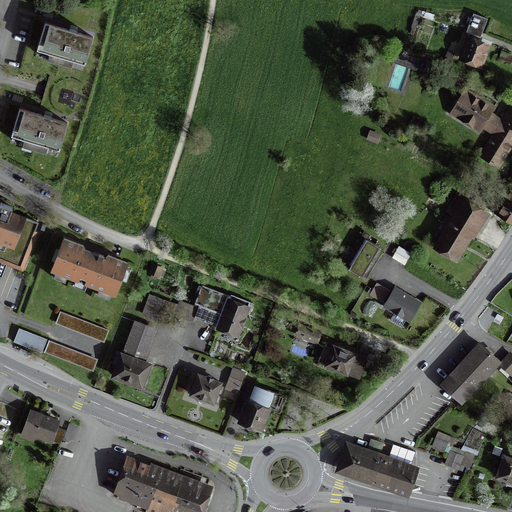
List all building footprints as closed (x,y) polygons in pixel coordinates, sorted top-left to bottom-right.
[(487,46),(478,43),(487,20),(473,14),(466,33),(472,35),(470,40),(461,36),(453,56),(471,62),(470,65),(479,68),(487,46)] [(44,23),(36,51),(48,55),(47,61),(71,69),(73,62),(84,65),(92,38),(76,33),(76,31),(69,29),(69,31),(44,23)] [(397,51),(394,59),(420,67),(422,60),(397,51)] [(511,60),(511,56),(501,52),(498,59),(511,64),(511,60)] [(451,81),(459,87),(463,80),(455,75),(451,81)] [(482,101),(465,91),(451,113),(479,131),(481,127),(494,134),(480,157),(497,167),(511,143),(511,109),(510,109),(502,122),(489,114),(493,108),(488,105),(488,104),(483,101),(482,101)] [(43,116),(19,109),(10,137),(23,140),(21,147),(45,154),(47,148),(58,151),(67,123),(50,118),(51,117),(43,115),(43,116)] [(378,136),(370,133),(368,139),(376,142),(378,136)] [(456,195),(451,204),(459,209),(437,247),(456,258),(483,212),(456,195)] [(511,205),(503,200),(495,212),(511,223),(511,222),(511,205)] [(0,259),(20,268),(38,223),(10,212),(12,208),(0,202),(0,259)] [(114,296),(126,263),(107,256),(102,268),(78,259),(83,246),(64,239),(51,271),(114,296)] [(377,258),(381,251),(378,249),(379,247),(366,240),(348,270),(361,277),(374,256),(377,258)] [(400,262),(404,265),(410,254),(406,252),(400,262)] [(152,265),(149,273),(158,277),(161,268),(152,265)] [(389,291),(376,283),(369,295),(383,303),(389,291)] [(200,286),(194,305),(219,314),(215,327),(236,335),(249,302),(230,295),(229,297),(200,286)] [(419,304),(394,288),(383,306),(409,321),(419,304)] [(149,295),(142,315),(166,323),(173,304),(149,295)] [(195,308),(183,304),(179,315),(191,319),(195,308)] [(108,329),(61,311),(57,322),(104,340),(108,329)] [(294,324),(291,331),(297,333),(296,335),(315,343),(319,334),(294,324)] [(125,347),(114,376),(140,386),(147,365),(145,364),(146,360),(144,359),(153,334),(133,327),(125,348),(125,347)] [(14,340),(13,342),(41,353),(46,340),(18,329),(14,340)] [(97,360),(50,342),(45,353),(93,371),(97,360)] [(466,359),(440,385),(453,397),(454,395),(461,402),(498,362),(480,345),(466,359)] [(32,353),(20,347),(19,352),(30,357),(32,353)] [(352,358),(353,355),(334,347),(332,350),(324,347),(319,358),(328,362),(326,365),(329,366),(328,367),(329,370),(333,371),(336,370),(336,369),(358,378),(365,360),(357,356),(355,359),(352,358)] [(511,372),(511,356),(509,354),(500,364),(510,374),(511,372)] [(230,377),(226,387),(238,392),(245,372),(233,368),(230,377)] [(205,400),(212,403),(220,383),(213,381),(213,380),(205,377),(204,377),(198,375),(190,394),(198,397),(197,401),(203,403),(205,400)] [(239,422),(259,430),(267,409),(264,408),(264,406),(251,401),(251,403),(247,401),(239,422)] [(50,441),(57,421),(31,411),(21,435),(31,439),(33,434),(50,441)] [(53,442),(60,444),(65,431),(58,428),(53,442)] [(436,440),(433,447),(447,453),(450,446),(436,440)] [(369,478),(408,491),(415,470),(348,446),(340,469),(369,479),(369,478)] [(444,465),(457,470),(463,456),(449,451),(444,465)] [(504,456),(496,477),(511,482),(511,457),(511,458),(511,459),(504,456)] [(197,511),(206,489),(168,475),(128,460),(115,495),(116,495),(116,497),(117,497),(117,496),(138,504),(136,509),(143,511),(145,511),(146,510),(150,511),(197,511)]
